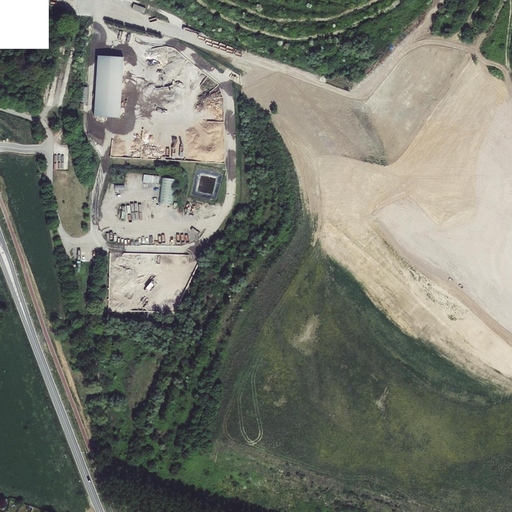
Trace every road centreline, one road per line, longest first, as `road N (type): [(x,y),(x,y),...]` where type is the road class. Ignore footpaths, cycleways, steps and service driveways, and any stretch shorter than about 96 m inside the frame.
road 1 (track): [(511,204),(346,89),(97,6)]
road 2 (unknown): [(170,41),(219,69),(240,132),(241,175),(231,204),(210,223),(183,228)]
road 3 (secondary): [(28,326),(100,511)]
road 4 (unknown): [(108,131),(98,223),(119,201),(153,207),(183,228)]
road 5 (unclassified): [(0,147),(49,149),(56,224),(70,241),(98,232)]
road 6 (track): [(352,94),(438,0)]
road 7 (track): [(511,306),(487,262),(487,193)]
